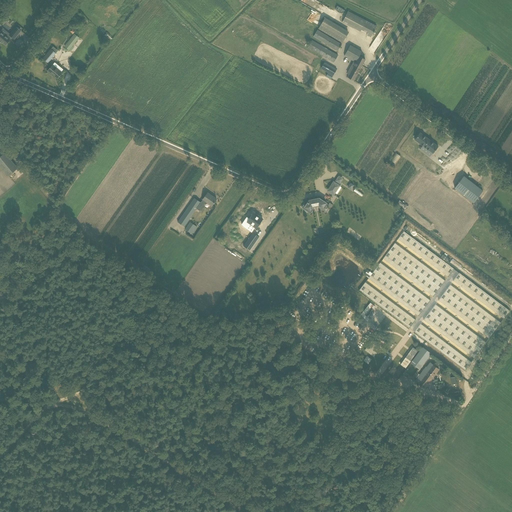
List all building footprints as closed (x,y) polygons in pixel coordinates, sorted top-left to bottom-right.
[(323,15),(328,7),(314,0),(299,0),(299,1),(323,15)] [(348,11),(342,22),(360,31),(361,29),(368,32),(366,34),(371,36),(376,26),(348,11)] [(349,31),(325,17),(318,29),(342,42),(349,31)] [(14,39),(21,31),(16,27),(9,35),(14,39)] [(10,39),(0,30),(0,40),(1,41),(1,42),(2,43),(3,42),(6,45),(10,39)] [(338,50),(341,44),(317,30),(313,36),(338,50)] [(75,34),(64,46),(69,50),(80,38),(75,34)] [(334,62),(338,55),(312,40),(308,47),(334,62)] [(354,80),(365,59),(359,56),(361,52),(351,45),(345,56),(354,61),(350,68),(352,70),(348,76),(354,80)] [(43,58),(48,63),(56,53),(51,49),(43,58)] [(324,62),(321,68),(333,75),(337,69),(324,62)] [(52,74),(57,78),(62,72),(53,65),(47,71),(51,74),(52,74)] [(420,132),(414,139),(433,153),(438,146),(420,132)] [(438,170),(457,160),(451,150),(438,157),(440,159),(434,162),(438,170)] [(18,168),(5,152),(0,156),(0,165),(8,176),(18,168)] [(391,162),(396,164),(401,155),(396,153),(391,162)] [(452,183),(457,179),(452,175),(448,179),(452,183)] [(464,176),(454,188),(473,202),(483,191),(464,176)] [(333,194),(339,186),(334,182),(328,190),(333,194)] [(194,198),(178,222),(184,226),(197,208),(200,210),(206,201),(212,205),(217,199),(207,192),(200,203),(194,198)] [(325,206),(327,203),(319,198),(315,199),(315,198),(313,199),(309,200),(308,202),(306,205),(304,204),(302,207),(305,210),(307,208),(310,210),(312,205),(318,204),(322,207),(324,205),(325,206)] [(247,217),(242,224),(247,228),(250,224),(256,228),(262,219),(254,213),(249,219),(247,217)] [(190,222),(185,229),(192,234),(197,226),(190,222)] [(404,231),(398,239),(448,277),(454,269),(404,231)] [(260,237),(253,232),(243,245),(250,251),(260,237)] [(395,243),(389,251),(439,289),(445,281),(395,243)] [(389,251),(383,259),(433,297),(439,289),(389,251)] [(380,263),(373,271),(424,309),(430,301),(380,263)] [(373,271),(367,279),(418,317),(424,309),(373,271)] [(459,272),(453,280),(504,319),(510,311),(459,272)] [(508,285),(510,281),(499,275),(497,279),(508,285)] [(364,283),(358,291),(409,329),(415,321),(364,283)] [(450,284),(444,292),(495,331),(501,323),(450,284)] [(444,292),(438,300),(488,339),(495,331),(444,292)] [(435,304),(429,312),(479,351),(485,343),(435,304)] [(429,312),(423,320),(473,358),(479,351),(429,312)] [(420,324),(414,332),(464,370),(470,362),(420,324)] [(390,343),(407,355),(415,344),(398,332),(390,343)] [(370,342),(365,350),(374,357),(380,349),(370,342)] [(422,347),(416,356),(424,363),(431,354),(422,347)] [(406,357),(400,364),(406,368),(411,361),(406,357)] [(420,374),(415,380),(425,387),(439,369),(433,364),(429,369),(426,366),(421,372),(425,374),(423,377),(420,374)]
